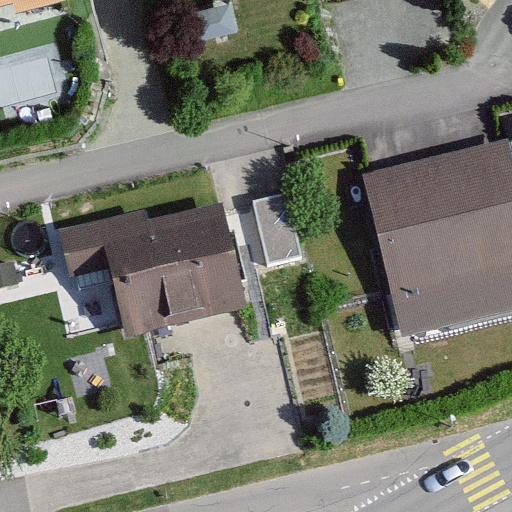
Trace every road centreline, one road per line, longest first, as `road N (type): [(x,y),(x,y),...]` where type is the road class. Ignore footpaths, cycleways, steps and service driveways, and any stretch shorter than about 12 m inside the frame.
road 1 (residential): [(511,67),(0,196)]
road 2 (residential): [(226,511),(359,482),(432,477)]
